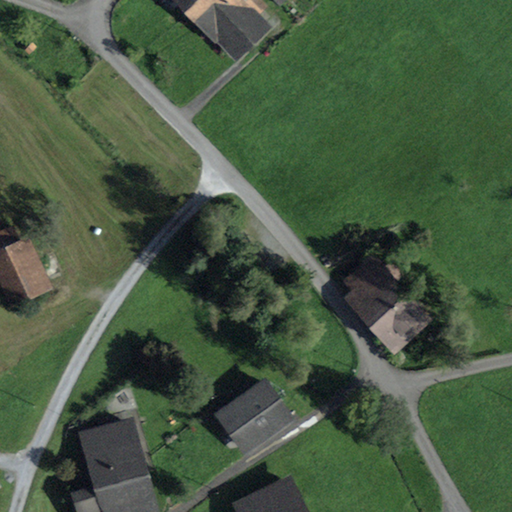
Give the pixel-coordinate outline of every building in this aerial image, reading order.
[(182,0),(193,11),(204,0),(182,0)] [(204,0),(193,11),(230,54),(262,27),(239,0),(276,0),(279,3),(282,0),(204,0)] [(41,288),(12,227),(0,232),(0,271),(14,301),(41,288)] [(350,297),(396,347),(430,316),(425,310),(421,313),(393,282),(403,273),(392,260),(382,269),(371,258),(348,279),(358,290),(350,297)] [(264,382),(220,413),(242,443),(285,412),(264,382)] [(85,435),(100,487),(142,474),(126,423),(85,435)] [(153,511),(142,474),(100,487),(75,494),(80,511),(153,511)] [(244,511),(302,511),(287,482),(241,504),(244,511)]
